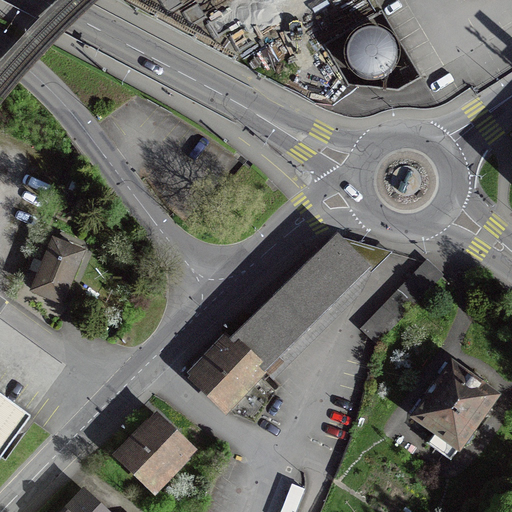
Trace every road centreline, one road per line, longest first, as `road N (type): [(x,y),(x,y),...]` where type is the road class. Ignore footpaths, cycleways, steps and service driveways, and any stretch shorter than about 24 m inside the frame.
road 1 (secondary): [(38,0),(359,166)]
road 2 (residential): [(0,49),(71,112),(214,297)]
road 3 (residential): [(2,511),(214,297)]
road 4 (residential): [(361,196),(311,213),(214,297)]
